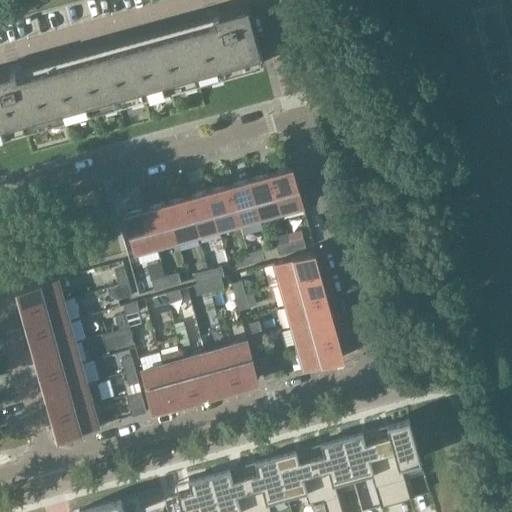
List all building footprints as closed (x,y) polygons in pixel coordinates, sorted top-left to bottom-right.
[(511,44),(499,0),(477,0),(502,89),(511,86),(511,44)] [(9,71),(0,73),(0,134),(263,62),(247,5),(218,13),(207,16),(209,22),(22,73),(20,68),(9,71)] [(269,172),(280,210),(302,204),(291,166),(269,172)] [(259,216),(280,210),(269,172),(249,178),(259,216)] [(239,222),(259,216),(249,178),(228,183),(239,222)] [(218,228),(239,222),(228,183),(207,189),(218,228)] [(197,234),(218,228),(207,189),(186,195),(197,234)] [(176,239),(197,234),(186,195),(165,201),(176,239)] [(155,245),(176,239),(165,201),(145,206),(155,245)] [(134,251),(155,245),(145,206),(123,212),(134,251)] [(289,241),(291,251),(305,247),(302,237),(289,241)] [(278,254),(291,251),(289,241),(275,244),(278,254)] [(250,262),(263,258),(261,248),(247,252),(250,262)] [(280,283),(318,273),(312,251),(274,262),(280,283)] [(236,266),(250,262),(247,252),(234,256),(236,266)] [(223,276),(222,270),(221,266),(207,269),(210,280),(220,277),(223,276)] [(270,287),(278,285),(273,266),(264,268),(270,287)] [(118,284),(128,281),(124,267),(114,270),(118,284)] [(207,281),(210,280),(207,269),(194,273),(196,283),(196,284),(207,281)] [(167,285),(180,282),(177,272),(164,275),(167,285)] [(285,304),(324,293),(318,273),(280,283),(285,304)] [(153,289),(167,285),(164,275),(150,279),(153,289)] [(207,281),(209,290),(223,287),(220,277),(210,280),(207,281)] [(62,299),(56,278),(17,288),(23,310),(62,299)] [(234,296),(244,293),(240,280),(230,282),(234,296)] [(121,297),(130,295),(131,294),(128,281),(118,284),(121,297)] [(196,294),(209,290),(207,281),(196,284),(196,283),(193,284),(196,294)] [(165,292),(168,302),(181,298),(178,288),(165,292)] [(154,306),(168,302),(165,292),(152,296),(154,306)] [(238,310),(244,308),(248,307),(244,293),(234,296),(238,310)] [(291,325),(330,314),(324,293),(285,304),(291,325)] [(29,331),(68,320),(62,299),(23,310),(29,331)] [(122,304),(124,312),(125,314),(138,310),(136,300),(122,304)] [(128,325),(125,314),(124,312),(114,315),(118,328),(128,325)] [(297,346),(336,335),(330,314),(291,325),(297,346)] [(35,352),(73,341),(68,320),(29,331),(35,352)] [(251,336),(261,333),(258,320),(248,322),(251,336)] [(122,342),(132,339),(128,325),(118,328),(122,342)] [(251,336),(255,349),(265,347),(261,333),(251,336)] [(297,346),(303,367),(342,357),(336,335),(297,346)] [(224,345),(235,384),(257,378),(246,339),(224,345)] [(41,372),(79,362),(73,341),(35,352),(41,372)] [(214,390),(235,384),(224,345),(204,351),(214,390)] [(162,362),(173,401),(194,395),(183,357),(180,347),(159,353),(161,363),(162,362)] [(194,395),(214,390),(204,351),(183,357),(194,395)] [(124,372),(134,369),(131,355),(121,358),(124,372)] [(46,393),(85,382),(79,362),(41,372),(46,393)] [(151,407),(173,401),(162,362),(161,363),(140,368),(151,407)] [(263,378),(273,376),(269,362),(259,365),(263,378)] [(128,385),(138,382),(134,369),(124,372),(128,385)] [(52,414),(91,403),(85,382),(46,393),(52,414)] [(140,390),(125,394),(131,415),(145,411),(140,390)] [(58,436),(97,425),(91,403),(52,414),(58,436)] [(390,434),(377,438),(395,501),(409,497),(400,464),(420,459),(408,417),(387,423),(390,434)] [(361,430),(341,436),(352,477),(351,477),(352,480),(371,474),(380,506),(395,501),(377,438),(364,441),(361,430)] [(323,453),(311,456),(322,498),(326,511),(341,511),(334,482),(351,477),(352,477),(341,436),(320,442),(323,453)] [(295,449),(274,454),(286,495),(304,490),(307,502),(322,498),(311,456),(298,460),(295,449)] [(257,471),(244,474),(254,511),(270,511),(267,501),(286,495),(274,454),(254,460),(257,471)] [(229,467),(208,473),(218,511),(225,511),(238,509),(238,511),(254,511),(244,474),(232,478),(229,467)] [(190,489),(177,493),(182,511),(218,511),(208,473),(187,478),(190,489)] [(123,511),(119,497),(78,508),(79,511),(123,511)]
